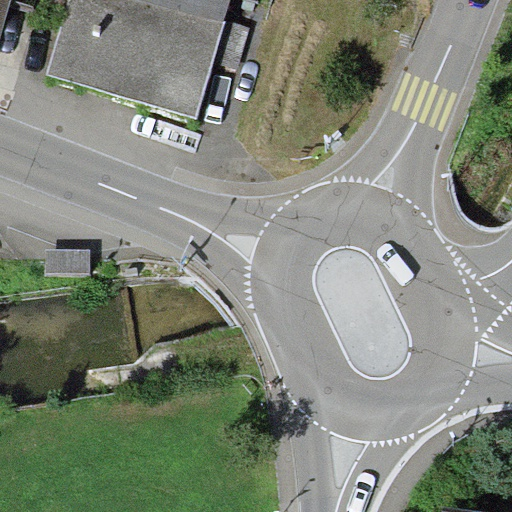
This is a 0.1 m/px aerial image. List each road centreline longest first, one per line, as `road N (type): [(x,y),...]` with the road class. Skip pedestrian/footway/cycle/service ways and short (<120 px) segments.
road 1 (tertiary): [(0,143),(291,262)]
road 2 (residential): [(369,218),(471,0)]
road 3 (tertiary): [(291,262),(290,305),(321,376),(337,397),(365,409)]
road 4 (tertiary): [(365,409),(393,414),(418,404),(436,385),(449,342)]
